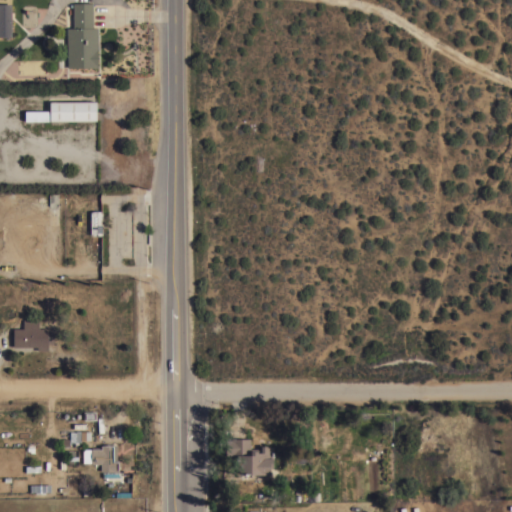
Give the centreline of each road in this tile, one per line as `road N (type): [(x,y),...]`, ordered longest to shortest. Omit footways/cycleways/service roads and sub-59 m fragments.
road 1 (secondary): [(184,511),(179,0)]
road 2 (residential): [(183,385),(511,382)]
road 3 (residential): [(0,388),(183,385)]
